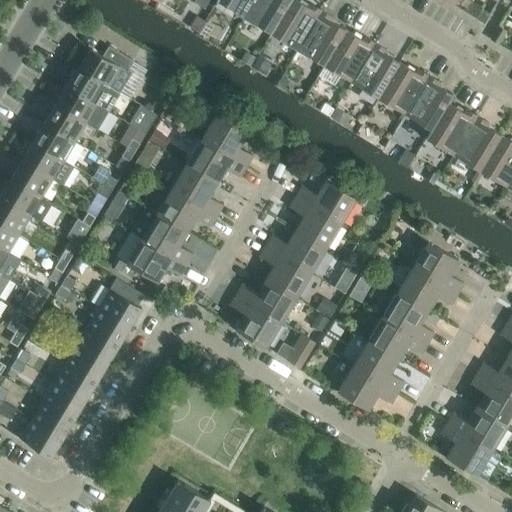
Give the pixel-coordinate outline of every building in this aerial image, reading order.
[(195,0),(194,2),(205,8),(209,1),(206,0),(195,0)] [(216,0),(244,17),(254,0),(216,0)] [(254,0),(244,17),(271,33),(290,0),(254,0)] [(310,3),(308,6),(297,0),(290,0),(271,33),(297,49),(321,10),(310,3)] [(490,14),(482,9),(476,19),(484,23),(490,14)] [(331,20),(332,17),(321,10),(297,49),(324,65),(346,29),(331,20)] [(196,15),(189,26),(199,32),(206,21),(196,15)] [(206,21),(199,32),(208,38),(215,27),(206,21)] [(363,35),(361,39),(346,29),(324,65),(319,74),(334,83),(339,74),(351,82),(375,42),(363,35)] [(490,39),(498,44),(504,34),(496,29),(490,39)] [(384,53),(386,49),(375,42),(351,82),(378,98),(400,62),(384,53)] [(102,55),(90,48),(78,67),(119,92),(131,73),(126,70),(132,60),(108,45),(102,55)] [(245,51),(240,60),(250,66),(255,57),(245,51)] [(258,55),(250,67),(263,75),(271,63),(258,55)] [(417,68),(415,71),(400,62),(378,98),(405,114),(428,75),(417,68)] [(67,86),(98,104),(108,111),(119,92),(78,67),(67,86)] [(285,71),(277,84),(286,90),(294,77),(285,71)] [(438,85),(440,82),(428,75),(405,114),(430,130),(431,130),(448,102),(449,103),(454,95),(438,85)] [(56,104),(86,123),(98,104),(67,86),(56,104)] [(162,106),(155,102),(149,110),(157,115),(162,106)] [(329,114),(334,107),(325,102),(321,109),(329,114)] [(430,130),(425,138),(453,155),(477,115),(465,108),(463,112),(449,103),(448,102),(431,130),(430,130)] [(44,123),(75,141),(86,123),(56,104),(44,123)] [(172,105),(165,115),(174,121),(181,110),(172,105)] [(336,108),(330,117),(338,121),(343,112),(336,108)] [(152,124),(157,115),(149,110),(138,129),(146,134),(152,124)] [(253,155),(238,146),(247,132),(217,113),(202,139),(246,166),(253,155)] [(486,125),(488,122),(477,115),(453,155),(480,171),(501,135),(486,125)] [(33,141),(64,160),(75,141),(44,123),(33,141)] [(127,147),(135,152),(146,134),(131,125),(120,143),(127,147)] [(164,147),(170,137),(156,128),(150,138),(164,147)] [(511,141),(501,135),(480,171),(506,187),(511,177),(511,141)] [(225,168),(239,177),(246,166),(202,139),(187,164),(217,182),(225,168)] [(148,140),(142,151),(153,158),(160,147),(148,140)] [(22,160),(53,178),(64,160),(33,141),(22,160)] [(135,152),(127,147),(116,166),(123,171),(135,152)] [(403,153),(397,162),(407,167),(412,159),(415,154),(406,148),(403,153)] [(11,178),(42,197),(53,178),(22,160),(11,178)] [(223,204),(208,196),(217,182),(187,164),(172,188),(216,215),(223,204)] [(100,165),(92,177),(104,184),(110,175),(112,172),(100,165)] [(133,166),(119,189),(128,195),(143,172),(133,166)] [(118,180),(110,175),(104,184),(112,189),(118,180)] [(0,196),(30,215),(41,222),(52,203),(42,197),(11,178),(0,196)] [(356,197),(326,179),(317,194),(302,185),(296,196),(340,223),(356,197)] [(112,189),(104,184),(93,203),(101,208),(112,189)] [(195,217),(210,226),(216,215),(172,188),(157,213),(187,231),(195,217)] [(119,190),(112,200),(122,206),(128,196),(119,190)] [(0,222),(19,234),(30,215),(0,196),(0,222)] [(289,207),(304,215),(295,229),(325,247),(340,223),(296,196),(289,207)] [(95,217),(88,212),(82,221),(90,226),(95,217)] [(193,254),(179,245),(187,231),(157,213),(142,237),(186,264),(193,254)] [(77,230),(85,235),(90,226),(82,221),(77,230)] [(0,248),(8,253),(19,234),(0,222),(0,248)] [(287,243),(273,234),(266,245),(310,272),(325,247),(295,229),(287,243)] [(138,270),(157,281),(166,266),(180,275),(186,264),(142,237),(127,262),(121,258),(114,270),(132,280),(138,270)] [(463,283),(449,274),(458,259),(428,241),(412,267),(457,293),(463,283)] [(259,256),(274,265),(265,278),(296,297),(310,272),(266,245),(259,256)] [(72,254),(65,249),(59,258),(67,263),(72,254)] [(48,277),(56,282),(67,263),(59,258),(48,277)] [(436,295),(450,304),(457,293),(412,267),(398,291),(428,309),(436,295)] [(0,294),(10,278),(0,272),(0,294)] [(75,281),(66,276),(61,285),(70,290),(75,281)] [(37,294),(45,299),(56,282),(48,277),(37,294)] [(257,292),(243,283),(236,294),(281,321),(296,297),(265,278),(257,292)] [(339,278),(334,286),(345,293),(349,285),(339,279),(339,278)] [(56,293),(64,299),(70,290),(61,285),(56,293)] [(365,293),(355,287),(351,295),(361,301),(365,293)] [(141,307),(110,288),(98,307),(129,326),(141,307)] [(434,332),(419,323),(428,309),(398,291),(383,316),(427,343),(434,332)] [(32,303),(40,308),(45,299),(37,294),(32,303)] [(235,328),(265,347),(281,321),(236,294),(230,305),(244,314),(235,328)] [(324,297),(316,308),(330,317),(337,306),(324,297)] [(129,326),(98,307),(87,326),(118,345),(129,326)] [(53,318),(44,313),(39,322),(47,327),(53,318)] [(318,313),(310,325),(320,332),(328,319),(318,313)] [(406,345),(421,353),(427,343),(383,316),(368,340),(398,359),(406,345)] [(19,323),(12,318),(6,327),(14,332),(19,323)] [(33,330),(42,336),(47,327),(39,322),(33,330)] [(27,328),(19,323),(14,332),(22,337),(27,328)] [(500,334),(511,341),(511,347),(506,357),(511,360),(511,326),(507,323),(500,334)] [(118,345),(87,326),(76,344),(107,363),(118,345)] [(9,341),(17,346),(22,337),(14,332),(9,341)] [(300,333),(285,359),(299,367),(314,342),(300,333)] [(327,337),(322,345),(333,352),(338,343),(327,337)] [(404,381),(389,372),(398,359),(368,340),(353,365),(397,392),(404,381)] [(107,363),(76,344),(65,363),(96,382),(107,363)] [(30,355),(22,350),(16,359),(25,364),(30,355)] [(498,371),(483,362),(477,373),(511,393),(511,360),(506,357),(498,371)] [(11,368),(19,373),(25,364),(16,359),(11,368)] [(207,375),(213,367),(204,361),(199,370),(207,375)] [(96,382),(65,363),(54,381),(85,400),(96,382)] [(338,390),(368,409),(376,394),(391,403),(397,392),(353,365),(338,390)] [(470,383),(485,392),(476,406),(506,424),(511,415),(511,393),(477,373),(470,383)] [(85,400),(54,381),(42,400),(74,419),(85,400)] [(74,419),(42,400),(31,418),(62,437),(74,419)] [(468,420),(454,411),(447,422),(492,449),(506,424),(476,406),(468,420)] [(20,438),(51,456),(62,437),(31,418),(20,438)] [(455,441),(446,456),(476,474),(492,449),(447,422),(441,433),(455,441)] [(177,479),(157,511),(202,511),(210,499),(177,479)] [(445,511),(416,494),(409,505),(406,504),(401,511),(445,511)]
